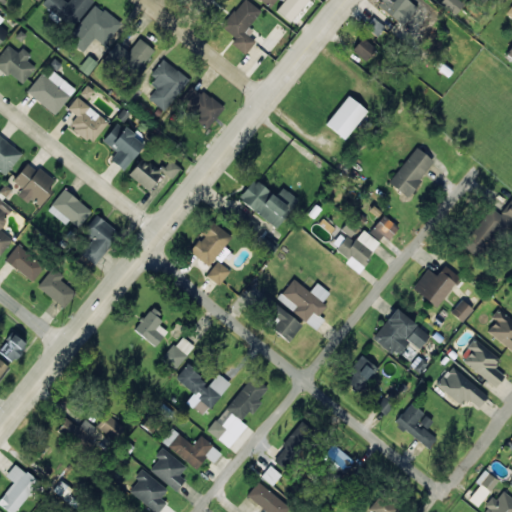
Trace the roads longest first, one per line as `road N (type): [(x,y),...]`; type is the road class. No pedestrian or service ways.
road 1 (secondary): [(0,427),(345,0)]
road 2 (residential): [(201,511),(464,186)]
road 3 (residential): [(438,491),(144,249)]
road 4 (residential): [(159,230),(0,99)]
road 5 (residential): [(266,98),(144,0)]
road 6 (residential): [(503,405),(422,511)]
